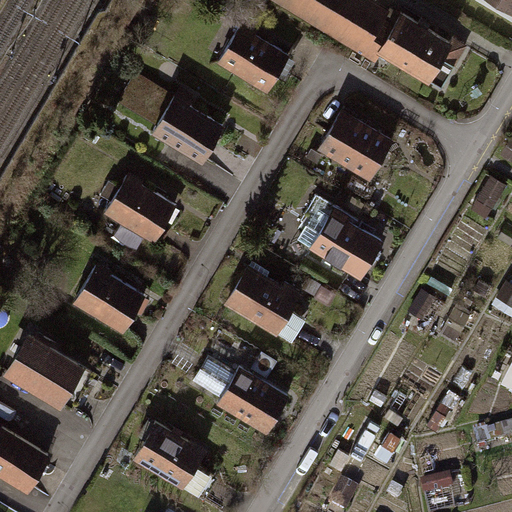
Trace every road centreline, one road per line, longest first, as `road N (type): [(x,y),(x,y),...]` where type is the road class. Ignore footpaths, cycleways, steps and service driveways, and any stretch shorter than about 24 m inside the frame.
road 1 (residential): [(54,511),(323,64),(475,150)]
road 2 (residential): [(259,511),(475,150)]
